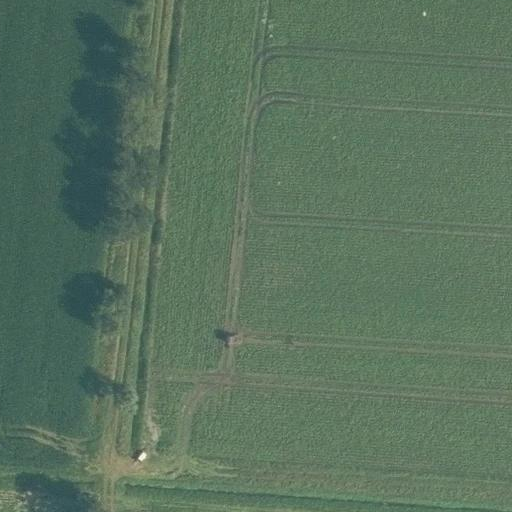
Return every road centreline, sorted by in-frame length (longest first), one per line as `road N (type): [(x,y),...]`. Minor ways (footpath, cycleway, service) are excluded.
road 1 (track): [(157,0),(105,511)]
road 2 (track): [(106,501),(260,511)]
